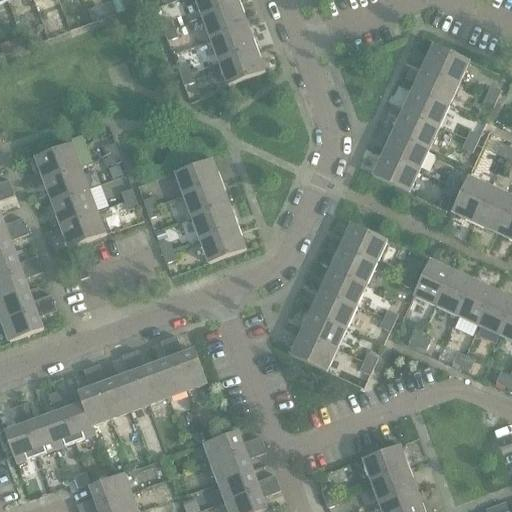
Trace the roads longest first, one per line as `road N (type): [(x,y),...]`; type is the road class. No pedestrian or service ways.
road 1 (residential): [(222,294),(268,276),(285,260),(333,151),(333,129),(301,44)]
road 2 (residential): [(278,453),(454,388),(511,414)]
road 3 (residential): [(0,376),(222,294)]
road 4 (residential): [(278,453),(222,294)]
road 5 (residential): [(301,44),(414,0)]
